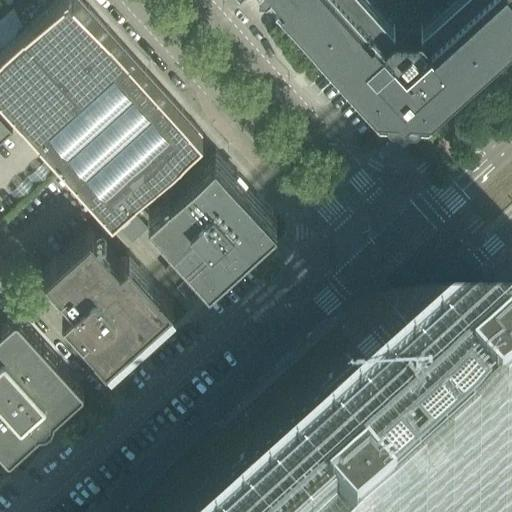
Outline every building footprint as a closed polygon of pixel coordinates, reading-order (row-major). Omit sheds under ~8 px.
[(201,129),(84,0),(51,0),(0,46),(0,86),(112,210),(127,197),(133,203),(118,216),(132,232),(152,214),(132,192),(201,129)] [(511,0),(281,0),(387,121),(394,128),(400,129),(403,132),(406,129),(413,129),(420,123),(511,38),(511,0)] [(0,134),(13,123),(0,109),(0,134)] [(149,206),(209,273),(276,212),(215,145),(149,206)] [(112,210),(118,216),(133,203),(127,197),(112,210)] [(73,299),(73,300),(62,309),(106,358),(173,298),(129,249),(120,257),(91,225),(44,268),(73,299)] [(188,293),(204,278),(205,277),(195,267),(198,264),(184,249),(164,266),(178,281),(177,282),(188,293)] [(0,443),(6,451),(7,452),(8,452),(9,452),(11,452),(12,452),(40,426),(43,426),(45,425),(46,425),(48,424),(50,422),(52,420),(53,418),(54,417),(54,416),(54,415),(55,413),(83,387),(84,386),(84,385),(84,384),(84,383),(83,382),(19,311),(18,310),(16,310),(15,310),(14,310),(13,311),(0,323),(0,443)] [(511,511),(511,469),(464,511),(511,511)]
